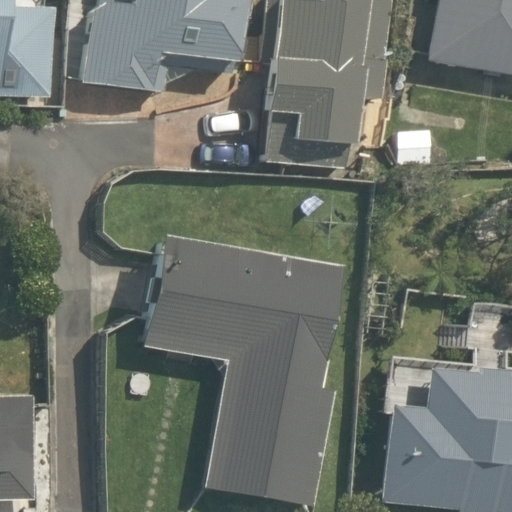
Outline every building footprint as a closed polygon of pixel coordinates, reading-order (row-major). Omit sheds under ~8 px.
[(39,0),(0,0),(0,103),(33,105),(39,0)] [(75,0),(70,87),(151,91),(152,63),(224,67),(227,0),(75,0)] [(260,0),(253,163),(336,167),(339,101),(366,102),(371,0),(260,0)] [(511,0),(416,0),(409,64),(511,76),(511,0)] [(149,241),(129,349),(219,366),(194,492),(298,511),(321,395),(301,391),(323,274),(149,241)] [(463,312),(460,373),(364,368),(357,511),(377,511),(377,507),(442,510),(442,511),(511,511),(511,375),(503,375),(506,314),(463,312)] [(0,511),(20,511),(25,403),(0,401),(0,511)]
